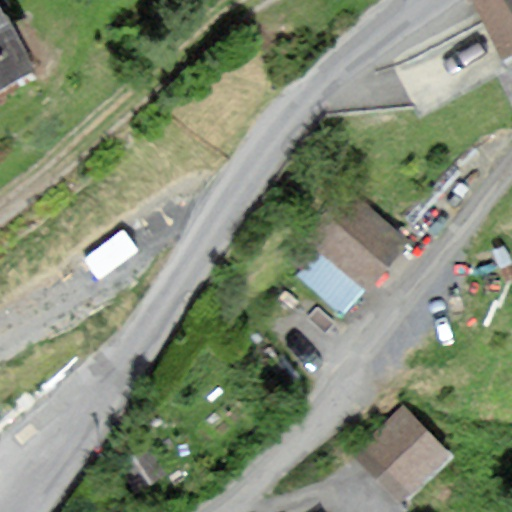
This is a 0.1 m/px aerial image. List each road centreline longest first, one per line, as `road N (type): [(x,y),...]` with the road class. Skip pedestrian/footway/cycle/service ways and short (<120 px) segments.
road 1 (unclassified): [(426,0),(367,40),(293,111),(141,343),(15,511)]
road 2 (residential): [(233,511),(350,393),(511,168)]
road 3 (track): [(241,0),(213,14),(0,206)]
